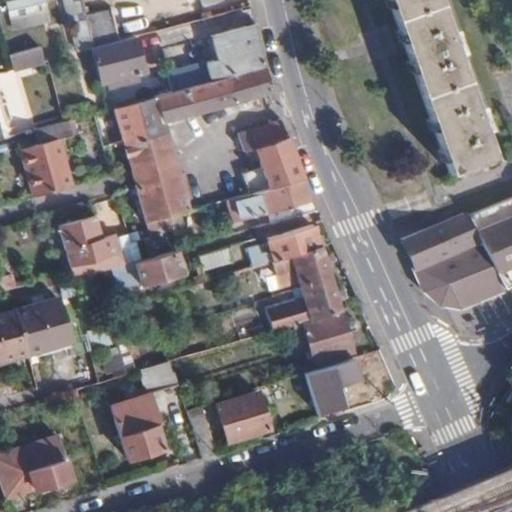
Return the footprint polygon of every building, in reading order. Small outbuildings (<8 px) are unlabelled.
[(45,22),(39,0),(24,0),(2,6),(8,32),(45,22)] [(82,22),(76,0),(62,0),(70,26),(82,24),(82,22)] [(386,0),(446,172),(489,156),(434,0),(386,0)] [(90,53),(113,47),(106,16),(82,22),(82,24),(90,53)] [(261,69),(252,28),(209,40),(216,63),(204,66),(205,73),(208,85),(261,69)] [(142,77),(132,42),(113,47),(90,53),(99,89),(142,77)] [(41,46),(10,55),(14,71),(46,62),(41,46)] [(271,96),(261,69),(208,85),(168,96),(158,99),(164,126),(271,96)] [(208,85),(205,73),(165,84),(168,96),(208,85)] [(180,180),(164,126),(158,99),(146,103),(164,164),(169,183),(180,180)] [(164,164),(146,103),(114,112),(132,173),(164,164)] [(0,144),(9,142),(0,113),(0,112),(0,144)] [(302,181),(281,123),(236,135),(241,154),(245,153),(247,158),(262,154),(266,169),(244,176),(250,195),(302,181)] [(67,125),(41,133),(44,146),(37,148),(21,152),(35,199),(70,189),(58,143),(70,139),(67,125)] [(41,133),(36,134),(33,135),(37,148),(44,146),(41,133)] [(137,192),(169,183),(164,164),(132,173),(137,192)] [(188,212),(180,180),(169,183),(137,192),(147,224),(148,223),(171,217),(188,212)] [(302,181),(250,195),(227,202),(234,223),(258,216),(261,229),(317,214),(302,181)] [(432,298),(448,307),(471,303),(503,288),(511,283),(511,196),(402,239),(421,280),(432,298)] [(174,230),(171,217),(148,223),(152,235),(174,230)] [(61,228),(73,272),(75,280),(125,267),(122,253),(117,236),(103,239),(96,218),(61,228)] [(318,251),(311,230),(265,242),(268,254),(248,259),(251,271),(269,266),(291,259),(318,251)] [(232,260),(230,249),(199,258),(202,270),(232,260)] [(320,251),(318,251),(291,259),(293,267),(296,282),(278,287),(280,292),(328,278),(327,271),(334,268),(330,257),(322,259),(320,251)] [(122,253),(125,267),(131,265),(128,252),(122,253)] [(182,276),(176,253),(156,258),(137,263),(143,287),(182,276)] [(270,272),(293,267),(291,259),(269,266),(270,272)] [(338,314),(335,305),(343,302),(340,292),(332,293),(328,281),(299,289),(302,301),(294,303),(265,312),(270,334),(290,328),(338,314)] [(299,289),(291,292),(294,303),(302,301),(299,289)] [(21,316),(29,355),(72,344),(59,298),(19,310),(21,316)] [(0,363),(29,355),(21,316),(19,310),(0,315),(0,363)] [(349,355),(338,314),(290,328),(292,339),(305,336),(312,365),(349,355)] [(102,346),(99,375),(121,376),(123,347),(102,346)] [(347,409),(343,385),(356,383),(352,362),(303,370),(310,415),(347,409)] [(147,396),(176,387),(172,375),(169,375),(165,364),(134,373),(141,397),(109,410),(125,462),(159,451),(152,427),(156,425),(147,396)] [(265,431),(254,395),(215,407),(226,443),(265,431)] [(184,411),(199,460),(211,457),(196,408),(184,411)] [(0,451),(0,489),(2,497),(68,478),(56,436),(0,451)]
